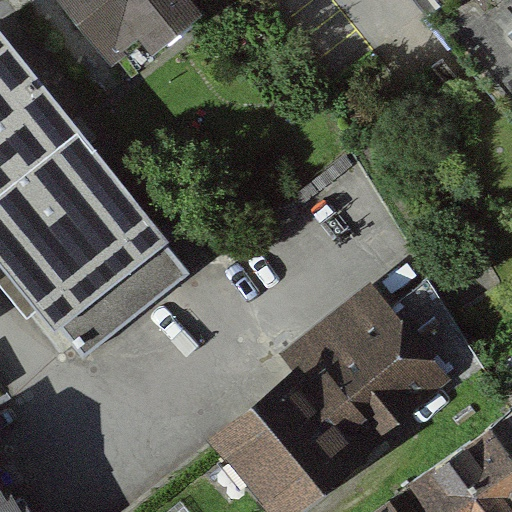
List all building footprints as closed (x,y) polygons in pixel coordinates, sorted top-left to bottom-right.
[(71,0),(112,51),(143,26),(155,41),(195,9),(187,0),(71,0)] [(511,0),(420,0),(511,113),(511,0)] [(0,34),(0,252),(84,357),(190,272),(0,34)] [(381,310),(128,511),(233,511),(263,489),(279,508),(438,382),(449,394),(485,367),(429,278),(383,313),(381,310)] [(511,511),(511,456),(491,427),(414,482),(435,511),(511,511)] [(0,511),(28,511),(22,501),(16,505),(0,479),(0,511)] [(409,511),(428,511),(412,484),(398,492),(409,511)] [(397,511),(390,502),(376,511),(397,511)]
